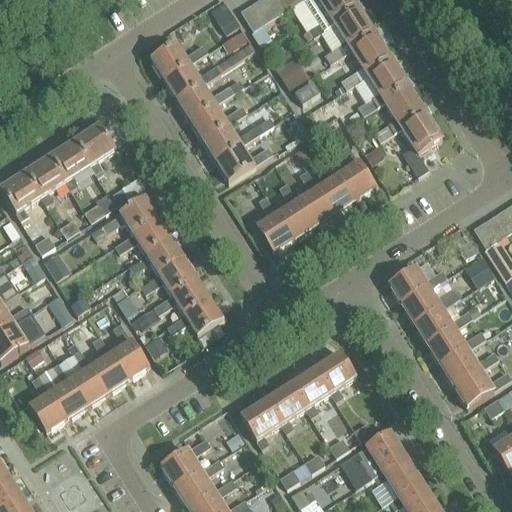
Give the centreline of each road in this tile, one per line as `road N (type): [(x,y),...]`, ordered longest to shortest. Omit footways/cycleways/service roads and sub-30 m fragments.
road 1 (residential): [(280,335),(114,56)]
road 2 (residential): [(148,511),(104,443),(280,335)]
road 3 (residential): [(492,511),(356,291)]
road 4 (residential): [(508,188),(390,0)]
road 5 (residential): [(356,291),(508,188)]
road 6 (residential): [(0,126),(114,56)]
